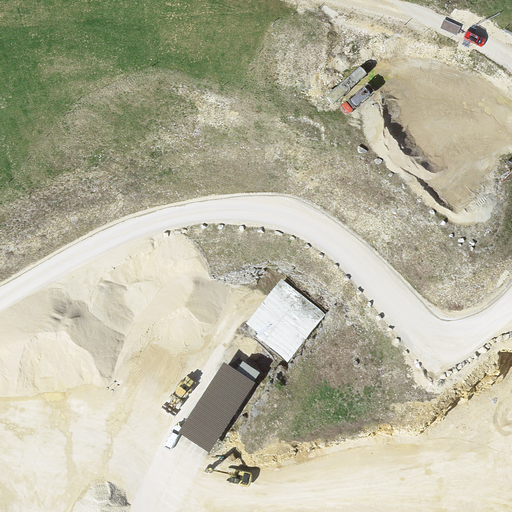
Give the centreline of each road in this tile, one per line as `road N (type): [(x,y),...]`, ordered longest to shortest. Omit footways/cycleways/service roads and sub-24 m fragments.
road 1 (track): [(0,301),(128,226),(272,207),(355,257),(433,347),(511,298)]
road 2 (track): [(511,74),(420,21),(347,0)]
